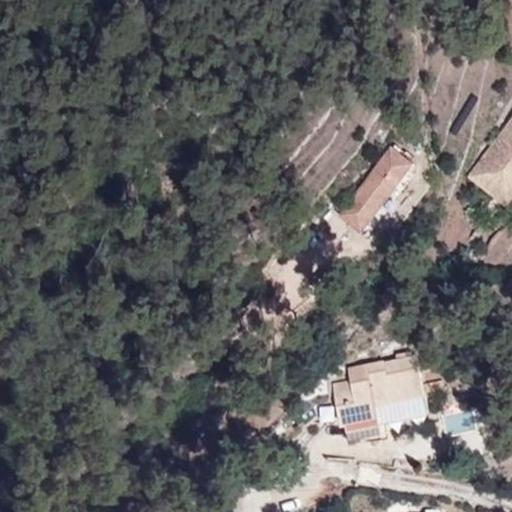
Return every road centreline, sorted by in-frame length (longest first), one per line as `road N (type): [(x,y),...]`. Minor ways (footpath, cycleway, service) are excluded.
road 1 (residential): [(45,511),(80,464),(164,383),(307,273)]
road 2 (residential): [(243,496),(326,471),(474,493),(511,510)]
